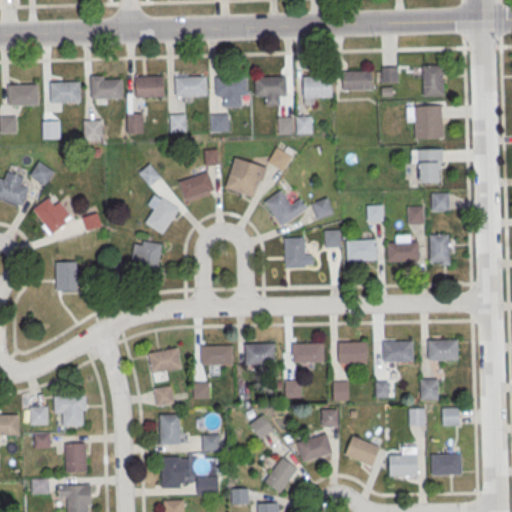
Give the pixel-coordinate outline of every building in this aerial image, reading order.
[(422,67),(443,66),(444,95),(423,95),(422,67)] [(382,68),(398,67),(398,83),(383,83),(382,68)] [(341,71),(372,70),(372,89),(341,90),(341,71)] [(302,76),(331,75),(332,96),(303,97),(302,76)] [(133,77),(163,76),(164,96),(134,97),(133,77)] [(174,77),(205,76),(206,94),(175,95),(174,77)] [(255,77),(286,76),(287,94),(256,95),(255,77)] [(215,78),(246,77),(247,96),(241,96),(241,107),(223,107),(223,95),(216,96),(215,78)] [(91,80),(121,78),(122,98),(92,99),(91,80)] [(50,82),(79,81),(80,101),(51,102),(50,82)] [(8,85),(37,84),(38,103),(9,105),(8,85)] [(413,106),(441,105),(443,136),(414,138),(413,106)] [(169,115),(185,114),(186,132),(170,133),(169,115)] [(211,115),(229,114),(229,132),(211,133),(211,115)] [(127,115),(142,115),(143,134),(127,134),(127,115)] [(295,117),(312,116),(312,134),(296,135),(295,117)] [(0,117),(16,117),(16,133),(0,134),(0,117)] [(277,118),(293,117),(294,135),(278,135),(277,118)] [(84,121),(101,121),(102,141),(84,141),(84,121)] [(268,163),(276,148),(292,157),(283,172),(268,163)] [(417,150),(442,149),(443,163),(441,163),(441,170),(439,170),(439,183),(419,183),(417,150)] [(204,151),(217,150),(219,166),(205,167),(204,151)] [(235,158),(225,188),(253,197),(259,180),(263,181),(267,168),(235,158)] [(39,162),(30,176),(45,186),(54,172),(39,162)] [(150,164),(161,177),(150,187),(139,174),(150,164)] [(178,182),(208,172),(214,190),(185,201),(178,182)] [(0,179),(0,199),(23,207),(29,189),(21,186),(24,178),(7,173),(4,181),(0,179)] [(264,202),(281,227),(307,209),(300,199),(291,205),(280,190),(264,202)] [(431,194),(449,193),(450,211),(432,212),(431,194)] [(48,198),(33,210),(52,235),(67,224),(64,220),(70,215),(60,202),(54,206),(48,198)] [(145,223),(162,234),(178,209),(161,198),(145,223)] [(311,204),(327,198),(333,214),(317,220),(311,204)] [(367,206),(382,206),(383,222),(367,222),(367,206)] [(407,207),(424,207),(424,224),(408,225),(407,207)] [(101,225),(96,212),(81,217),(85,230),(101,225)] [(324,231),(340,230),(340,248),(325,249),(324,231)] [(428,234),(448,233),(449,262),(429,263),(428,234)] [(283,238),(304,237),(305,267),(285,268),(283,238)] [(347,241),(375,240),(376,261),(348,262),(347,241)] [(143,241),(162,245),(156,275),(138,272),(140,262),(131,260),(134,244),(142,245),(143,241)] [(387,243),(419,242),(419,261),(388,263),(387,243)] [(56,263),(76,263),(77,291),(56,292),(56,263)] [(110,264),(126,263),(127,280),(111,281),(110,264)] [(427,341),(457,340),(458,360),(428,361),(427,341)] [(339,343),(367,342),(368,363),(339,364),(339,343)] [(383,343),(413,342),(413,362),(383,362),(383,343)] [(293,344),(324,343),(324,362),(293,363),(293,344)] [(245,345),(275,345),(275,364),(246,364),(245,345)] [(201,347),(232,346),(233,365),(202,366),(201,347)] [(148,354),(178,348),(182,368),(152,374),(148,354)] [(420,380),(438,379),(438,399),(420,400),(420,380)] [(286,380),(302,380),(302,398),(286,398),(286,380)] [(334,383),(350,382),(350,400),(334,400),(334,383)] [(375,382),(389,382),(389,398),(376,398),(375,382)] [(193,383),(211,383),(211,399),(194,399),(193,383)] [(153,389),(171,386),(174,403),(157,407),(153,389)] [(63,398),(82,398),(82,426),(63,427),(63,398)] [(30,407),(48,407),(48,425),(30,425),(30,407)] [(408,408),(425,408),(425,425),(409,425),(408,408)] [(443,409),(459,409),(459,426),(443,426),(443,409)] [(322,410),(338,410),(338,427),(322,427),(322,410)] [(0,415),(19,415),(19,435),(0,435),(0,415)] [(160,415),(180,415),(180,445),(160,445),(160,415)] [(250,425),(264,415),(275,430),(261,440),(250,425)] [(34,434),(50,433),(50,448),(35,448),(34,434)] [(298,443),(327,434),(333,454),(304,463),(298,443)] [(203,436),(220,435),(220,451),(203,452),(203,436)] [(352,436),(379,447),(372,466),(344,455),(352,436)] [(66,444),(85,444),(86,472),(67,473),(66,444)] [(431,455),(460,454),(461,475),(431,475),(431,455)] [(388,456),(417,455),(418,475),(388,476),(388,456)] [(161,457),(180,457),(180,460),(189,459),(190,478),(185,478),(185,485),(181,485),(181,489),(162,489),(161,457)] [(283,458),(265,482),(280,493),(298,469),(283,458)] [(197,478),(218,478),(219,495),(197,495),(197,478)] [(31,479),(49,479),(49,494),(32,494),(31,479)] [(68,511),(68,486),(87,486),(87,511),(68,511)] [(232,490),(249,489),(249,505),(232,505),(232,490)] [(165,511),(165,502),(184,501),(184,511),(165,511)] [(257,511),(278,511),(278,503),(258,503),(257,511)]
